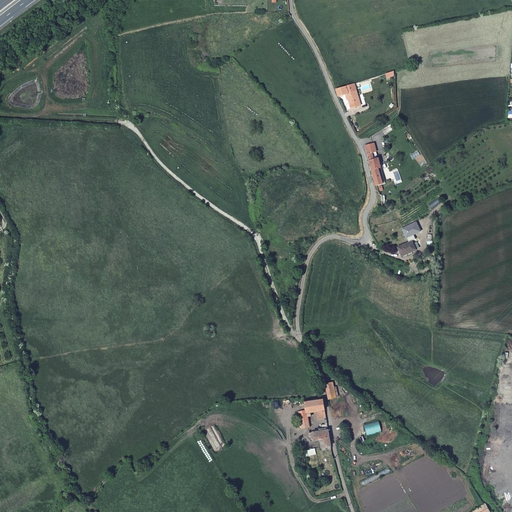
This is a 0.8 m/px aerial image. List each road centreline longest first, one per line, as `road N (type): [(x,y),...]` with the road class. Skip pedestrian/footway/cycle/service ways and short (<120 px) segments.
road 1 (unclassified): [(291,0),(371,183),(368,239),(320,241),(304,268),(298,311),(353,511)]
road 2 (track): [(302,340),(285,320),(251,234),(168,173),(137,127),(122,65),(121,33),(132,9)]
road 3 (track): [(88,511),(31,402),(8,310),(13,246),(4,222)]
road 4 (track): [(135,121),(0,114)]
